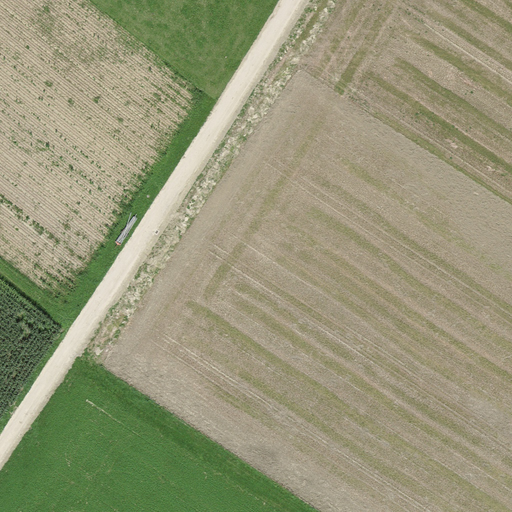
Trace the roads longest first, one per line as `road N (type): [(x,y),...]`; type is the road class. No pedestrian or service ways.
road 1 (track): [(0,453),(289,0)]
road 2 (track): [(65,351),(307,511)]
